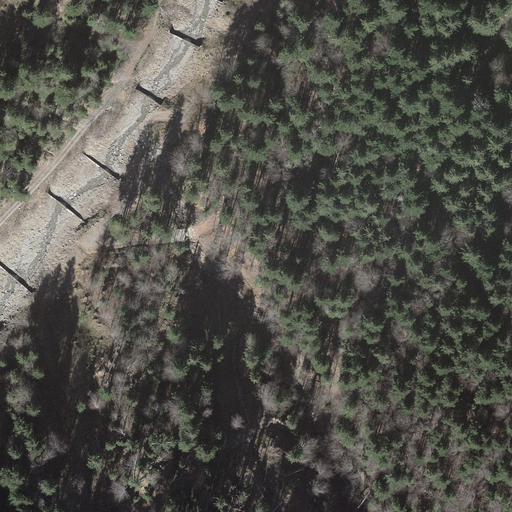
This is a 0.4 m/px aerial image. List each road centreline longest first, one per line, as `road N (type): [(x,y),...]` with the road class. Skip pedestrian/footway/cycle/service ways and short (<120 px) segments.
road 1 (track): [(262,0),(235,49),(100,227),(101,240),(116,245),(206,215),(320,161),(455,54),(470,58),(479,79),(418,216),(333,319),(337,440),(310,441),(267,421),(166,490),(149,511)]
road 2 (track): [(159,0),(125,76),(0,226)]
